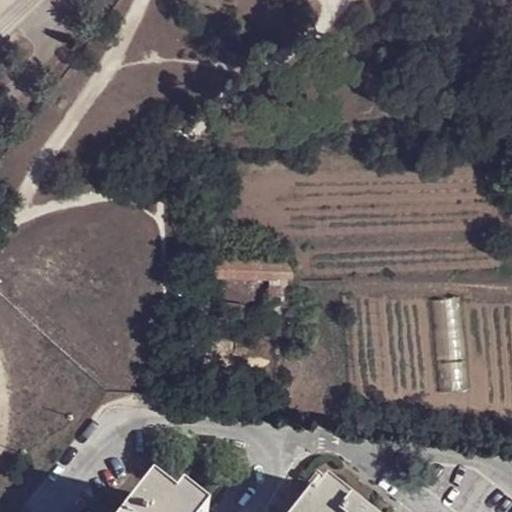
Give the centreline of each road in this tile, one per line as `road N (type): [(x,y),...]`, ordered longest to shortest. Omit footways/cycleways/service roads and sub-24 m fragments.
road 1 (track): [(13,219),(117,195),(160,175),(269,69)]
road 2 (primary): [(165,0),(0,236)]
road 3 (track): [(146,0),(0,230)]
road 4 (track): [(338,0),(343,8),(269,69),(108,62)]
road 5 (track): [(160,175),(167,268),(159,420)]
